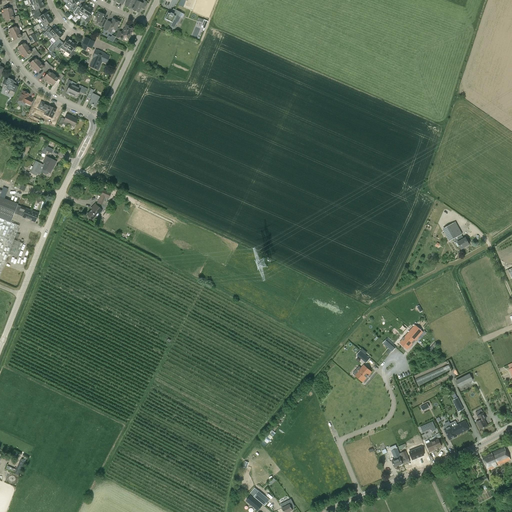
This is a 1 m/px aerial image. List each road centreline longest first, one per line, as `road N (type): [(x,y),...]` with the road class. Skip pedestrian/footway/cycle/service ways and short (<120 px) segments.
road 1 (unclassified): [(0,368),(93,128)]
road 2 (tertiary): [(511,427),(361,497)]
road 3 (residential): [(361,497),(340,443),(390,414),(385,379)]
road 4 (residential): [(93,118),(29,79),(0,38)]
